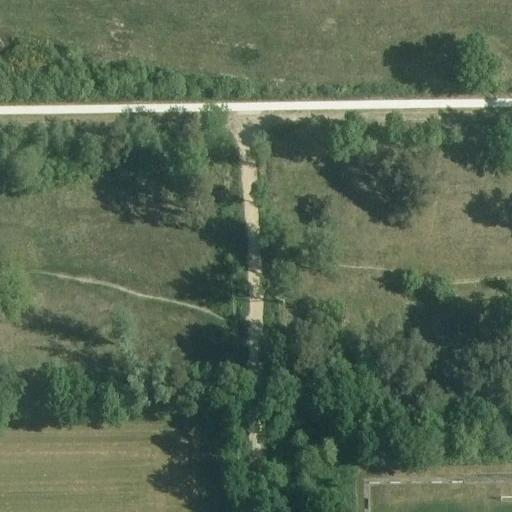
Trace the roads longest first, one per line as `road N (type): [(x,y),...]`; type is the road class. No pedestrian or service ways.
road 1 (track): [(511,117),(0,124)]
road 2 (track): [(257,511),(248,121)]
